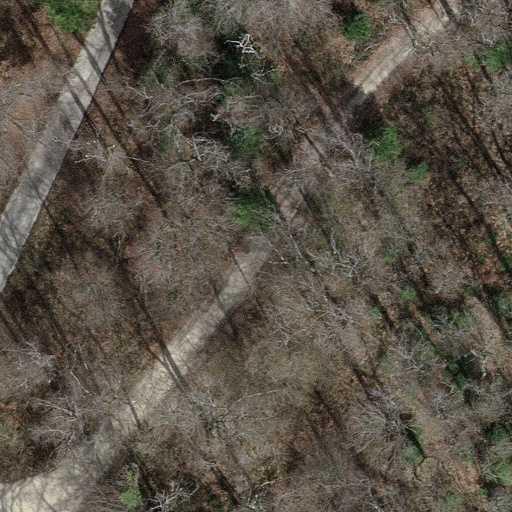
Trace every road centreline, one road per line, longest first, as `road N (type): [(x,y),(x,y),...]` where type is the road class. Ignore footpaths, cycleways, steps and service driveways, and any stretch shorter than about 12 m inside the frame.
road 1 (track): [(47,511),(226,292),(381,66),(464,0)]
road 2 (motorway): [(325,511),(309,0)]
road 3 (motorway): [(93,0),(107,511)]
road 4 (track): [(0,256),(115,0)]
